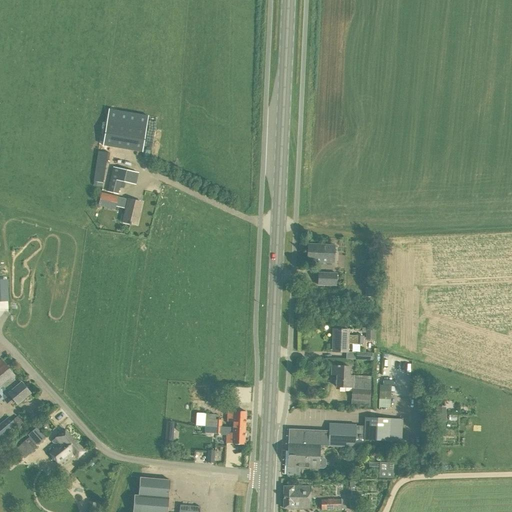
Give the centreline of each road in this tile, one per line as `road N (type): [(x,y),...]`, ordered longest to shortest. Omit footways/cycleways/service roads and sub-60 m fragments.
road 1 (primary): [(265,476),(289,0)]
road 2 (residential): [(0,337),(111,453),(265,476)]
